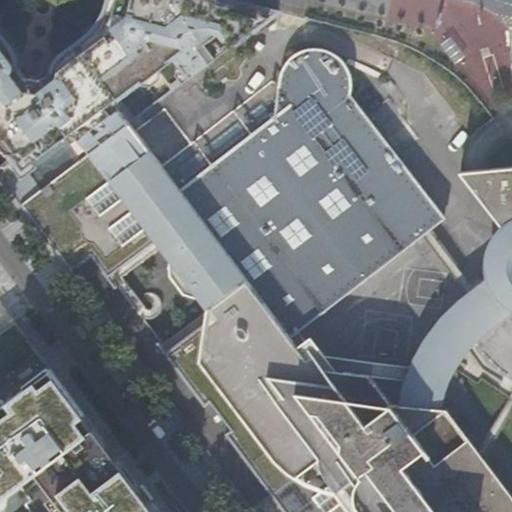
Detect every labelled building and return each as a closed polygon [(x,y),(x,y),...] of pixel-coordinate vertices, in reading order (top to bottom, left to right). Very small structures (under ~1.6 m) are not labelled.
[(121,100),(176,59),(191,79),(280,11),(238,0),(119,0),(117,9),(113,17),(110,24),(105,31),(106,33),(39,84),(28,82),(0,44),(0,139),(12,155),(8,158),(10,161),(0,168),(0,178),(21,207),(41,192),(24,169),(65,139),(81,161),(98,149),(130,124),(113,102),(119,97),(121,100)] [(180,191),(130,124),(98,149),(259,361),(297,331),(444,218),(350,96),(352,91),(353,85),(352,79),(350,72),(346,65),(340,58),(334,54),(326,51),(317,50),(315,50),(308,51),(299,54),(293,58),(288,64),(285,69),(282,75),(281,82),(280,88),(282,97),(285,102),(288,108),(180,191)] [(379,127),(383,125),(393,144),(410,136),(394,103),(373,114),(379,127)] [(41,192),(21,207),(71,274),(92,258),(108,280),(153,245),(153,244),(157,240),(162,247),(162,251),(169,260),(169,278),(183,296),(200,301),(207,311),(206,324),(164,355),(204,408),(210,404),(231,431),(226,435),(283,511),(511,511),(511,496),(501,483),(511,482),(511,481),(500,481),(446,410),(392,404),(369,374),(325,368),(297,331),(259,361),(98,149),(81,161),(41,192)] [(485,302),(488,301),(491,299),(493,296),(495,293),(495,292),(499,299),(509,307),(511,308),(511,166),(460,172),(503,226),(495,235),(490,244),(487,252),(486,262),(487,276),(490,284),(488,282),(485,280),(481,279),(478,280),(475,282),(473,284),(471,288),(468,293),(470,295),(472,298),(475,300),(477,301),(479,302),(481,302),(485,302)] [(141,479),(78,395),(0,451),(0,511),(165,511),(163,509),(156,499),(148,489),(141,479)]
